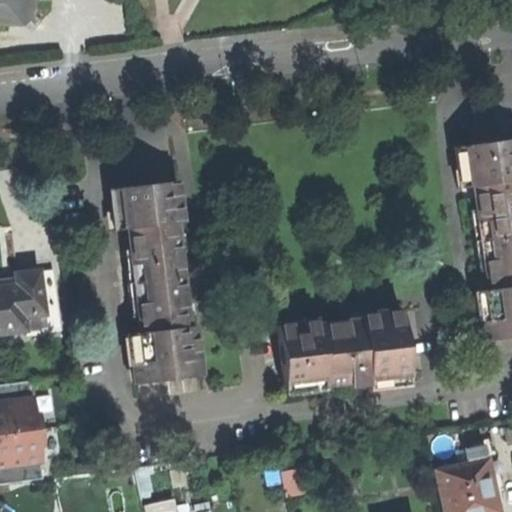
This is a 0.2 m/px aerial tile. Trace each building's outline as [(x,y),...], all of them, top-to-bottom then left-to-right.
[(0,0),(0,24),(24,25),(29,20),(34,15),(36,13),(36,0),(0,0)] [(42,23),(34,15),(29,20),(36,28),(42,23)] [(482,315),(486,342),(511,337),(511,140),(459,147),(462,171),(465,188),(473,187),(487,290),(479,291),(482,315)] [(175,181),(115,189),(118,211),(120,230),(130,229),(143,333),(134,335),(136,354),(140,384),(201,377),(194,326),(187,327),(174,223),(180,222),(175,181)] [(52,272),(37,273),(42,316),(43,330),(58,328),(52,272)] [(0,334),(25,332),(23,318),(42,316),(37,273),(15,276),(17,288),(0,289),(0,334)] [(277,327),(284,387),(301,385),(301,389),(388,380),(389,385),(408,383),(400,314),(377,317),(358,319),(359,324),(319,329),(318,323),(295,325),(277,327)] [(43,330),(42,316),(23,318),(25,332),(43,330)] [(35,379),(0,381),(0,480),(44,476),(35,379)] [(467,449),(470,464),(487,461),(484,446),(467,449)] [(437,471),(445,511),(497,511),(495,502),(491,481),(487,461),(470,464),(437,471)] [(499,479),(491,481),(495,502),(503,500),(499,479)]
